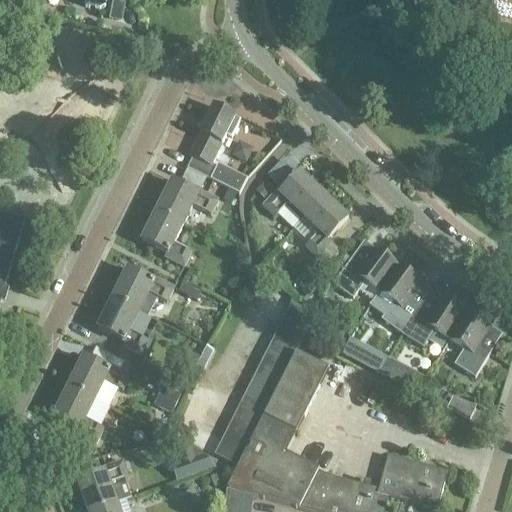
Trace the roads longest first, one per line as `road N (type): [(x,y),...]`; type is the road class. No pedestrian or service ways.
road 1 (residential): [(10,408),(171,89),(186,68),(241,38)]
road 2 (secondary): [(241,38),(349,160),(443,242),(511,285)]
